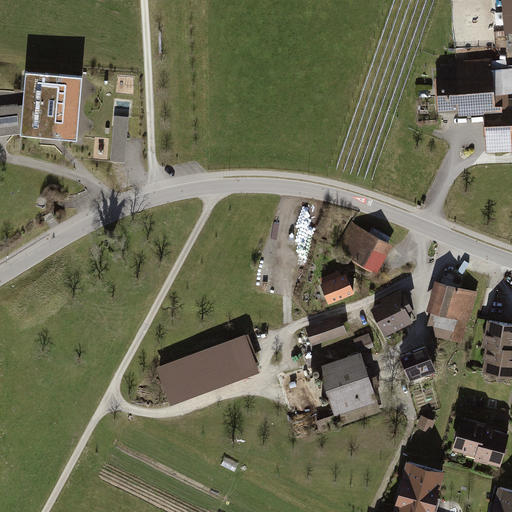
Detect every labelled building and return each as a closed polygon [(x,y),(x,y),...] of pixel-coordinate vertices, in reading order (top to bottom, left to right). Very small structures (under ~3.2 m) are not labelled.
[(511,25),(511,0),(503,0),(506,26),(511,25)] [(438,78),(440,110),(501,106),(502,123),(494,124),(487,124),(488,150),(511,148),(511,100),(501,102),(500,90),(511,89),(511,69),(491,71),(491,60),(456,62),(456,77),(438,78)] [(82,76),(25,71),(23,105),(20,133),(20,134),(77,139),(82,76)] [(23,105),(0,107),(0,135),(20,133),(23,105)] [(115,115),(114,126),(127,127),(128,117),(115,115)] [(127,127),(114,126),(113,136),(127,137),(127,127)] [(127,137),(113,136),(111,161),(125,162),(127,137)] [(51,212),(43,216),(46,221),(54,217),(51,212)] [(342,218),(339,225),(344,228),(348,221),(342,218)] [(387,242),(352,223),(337,249),(372,268),(387,242)] [(346,274),(322,284),(329,301),(353,291),(346,274)] [(438,282),(431,310),(434,311),(432,320),(437,321),(434,334),(459,341),(465,319),(466,320),(474,292),(438,282)] [(374,311),(385,333),(411,320),(403,305),(408,302),(402,290),(383,300),(385,305),(374,311)] [(339,318),(309,329),(314,341),(344,330),(339,318)] [(487,357),(485,370),(511,374),(511,323),(489,320),(487,333),(490,334),(488,346),(491,346),(490,358),(487,357)] [(368,334),(355,339),(358,346),(371,341),(368,334)] [(244,336),(160,368),(170,396),(255,365),(244,336)] [(426,347),(402,356),(410,377),(416,375),(415,372),(433,365),(426,347)] [(361,356),(321,369),(333,407),(354,400),(355,405),(375,398),(361,356)] [(432,420),(423,416),(419,426),(428,430),(432,420)] [(461,418),(454,447),(466,450),(467,447),(477,450),(476,453),(488,457),(487,460),(500,463),(507,434),(491,430),(492,428),(485,426),(486,424),(461,418)] [(431,511),(442,471),(413,463),(409,475),(408,475),(404,486),(406,487),(403,498),(401,497),(398,508),(400,509),(399,511),(431,511)] [(511,511),(511,489),(505,488),(501,500),(499,500),(496,511),(498,511),(511,511)]
